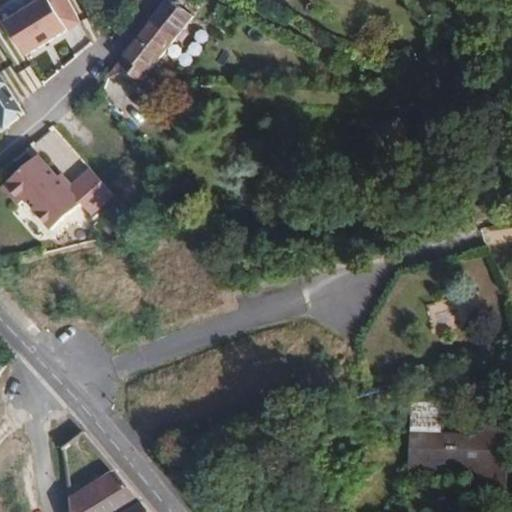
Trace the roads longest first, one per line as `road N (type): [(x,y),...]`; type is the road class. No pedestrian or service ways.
road 1 (residential): [(47,382),(163,511)]
road 2 (residential): [(47,382),(33,405),(53,511)]
